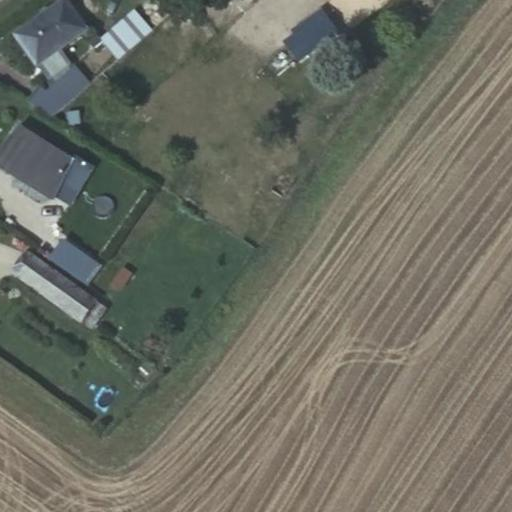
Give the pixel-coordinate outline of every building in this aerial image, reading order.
[(159,0),(174,16),(190,3),(187,0),(159,0)] [(63,6),(16,42),(36,72),(85,38),(63,6)] [(324,11),(281,41),(298,65),(341,35),(324,11)] [(133,18),(103,43),(118,64),(149,37),(133,18)] [(103,43),(98,37),(88,46),(107,74),(118,64),(103,43)] [(31,110),(52,123),(90,89),(76,73),(46,97),(39,94),(31,110)] [(22,126),(0,163),(0,168),(52,203),(73,166),(39,145),(43,139),(22,126)] [(163,224),(177,202),(159,190),(144,212),(163,224)] [(173,217),(166,230),(212,259),(222,246),(173,217)] [(70,261),(64,271),(85,286),(91,275),(70,261)] [(90,334),(105,313),(30,264),(16,282),(90,334)]
